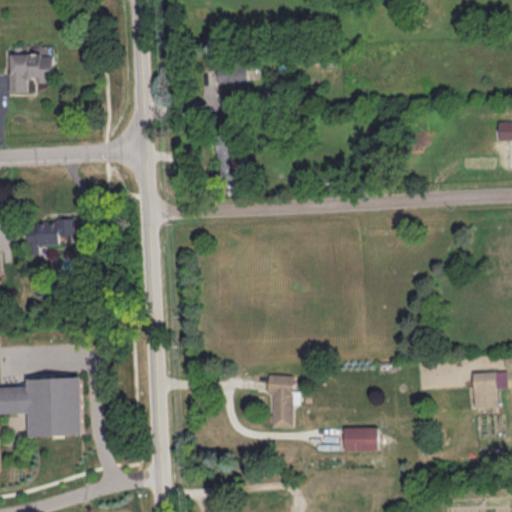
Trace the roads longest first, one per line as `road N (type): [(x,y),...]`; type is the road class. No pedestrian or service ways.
road 1 (residential): [(139,0),(162,511)]
road 2 (residential): [(151,210),(511,193)]
road 3 (residential): [(144,148),(0,156)]
